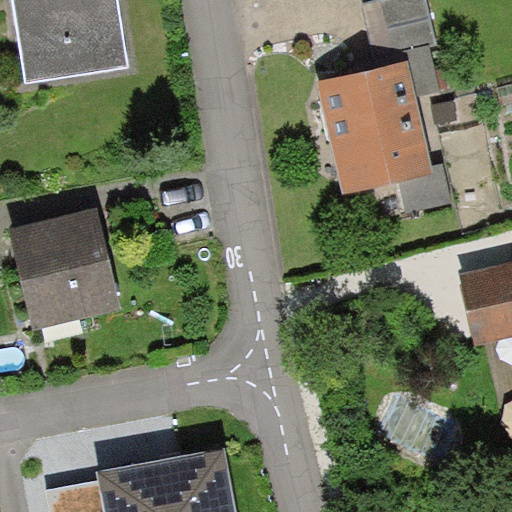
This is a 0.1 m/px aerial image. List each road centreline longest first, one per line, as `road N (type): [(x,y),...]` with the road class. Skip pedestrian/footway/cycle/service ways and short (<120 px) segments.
road 1 (residential): [(210,0),(269,370)]
road 2 (residential): [(0,419),(269,370)]
road 3 (residential): [(269,370),(316,511)]
